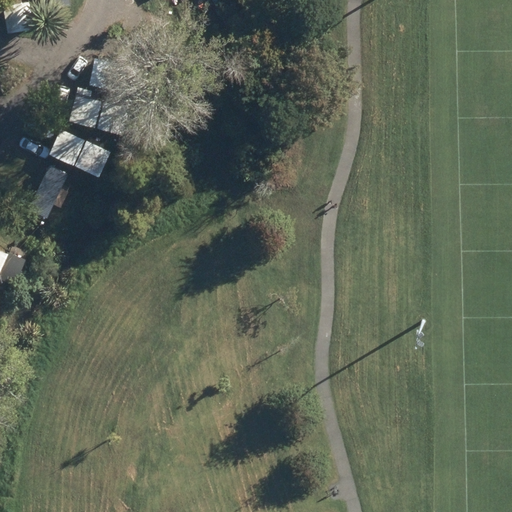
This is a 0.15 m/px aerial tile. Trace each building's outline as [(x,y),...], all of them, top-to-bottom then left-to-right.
[(35,0),(14,0),(15,27),(37,26),(35,0)] [(101,84),(126,95),(136,70),(122,64),(118,72),(92,62),(85,78),(89,79),(85,90),(96,94),(101,84)] [(100,103),(115,110),(121,98),(106,90),(100,103)] [(72,125),(118,146),(125,130),(122,129),(128,116),(112,109),(106,121),(80,109),(72,125)] [(44,147),(100,176),(109,161),(94,153),(98,146),(90,142),(86,149),(52,131),(44,147)] [(45,174),(82,193),(91,176),(54,156),(45,174)] [(21,186),(51,234),(83,215),(68,190),(54,199),(39,174),(21,186)]
